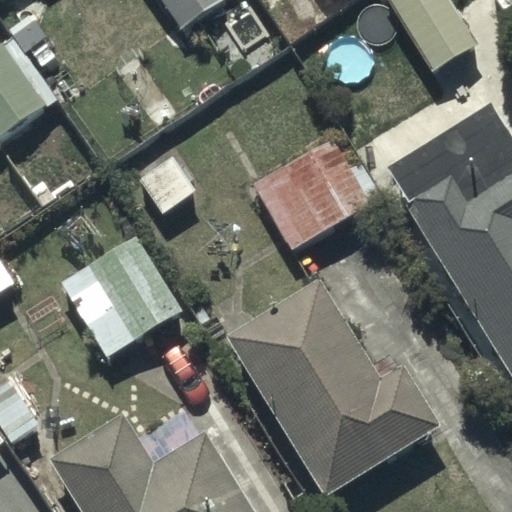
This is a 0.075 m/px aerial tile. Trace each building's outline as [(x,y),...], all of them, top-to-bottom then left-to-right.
[(0,0),(0,3),(5,12),(22,1),(21,0),(0,0)] [(230,9),(223,0),(145,0),(179,46),(230,9)] [(324,0),(331,10),(344,0),(324,0)] [(444,0),(391,0),(382,5),(427,89),(478,62),(444,0)] [(13,45),(0,54),(0,147),(57,110),(13,45)] [(401,184),(390,191),(511,394),(511,152),(487,111),(392,168),(401,184)] [(337,150),(253,196),(290,263),(384,211),(363,173),(352,178),(337,150)] [(187,326),(136,246),(57,296),(108,376),(187,326)] [(322,296),(227,354),(324,511),(335,511),(447,444),(407,379),(400,384),(388,365),(371,376),(322,296)] [(120,428),(44,479),(65,511),(243,511),(184,423),(138,454),(120,428)]
